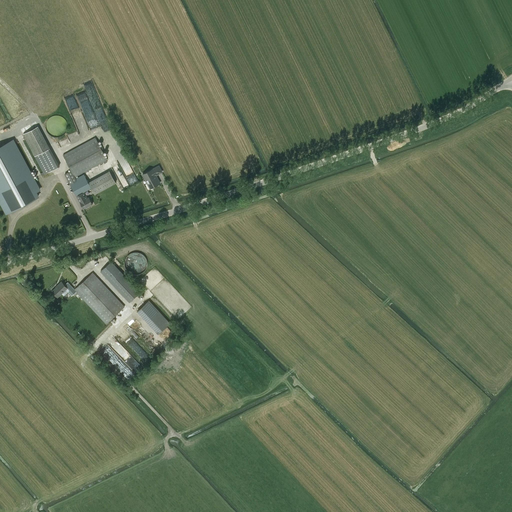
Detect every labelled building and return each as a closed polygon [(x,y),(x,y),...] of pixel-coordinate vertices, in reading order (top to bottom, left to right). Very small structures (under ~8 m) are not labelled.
[(98,96),(92,80),(84,83),(90,99),(98,96)] [(66,98),(76,129),(85,126),(75,95),(66,98)] [(53,137),(55,137),(56,137),(58,137),(60,137),(62,136),(64,135),(66,133),(67,131),(67,130),(68,129),(68,126),(68,124),(67,121),(65,119),(64,118),(61,116),(59,116),(57,115),(55,115),(53,116),(51,117),(50,118),(49,119),(48,121),(47,122),(46,124),(46,126),(46,129),(47,131),(48,132),(49,134),(50,135),(52,136),(53,137)] [(24,134),(45,174),(60,166),(39,126),(24,134)] [(57,141),(61,147),(70,142),(67,136),(57,141)] [(88,198),(84,192),(92,188),(95,194),(117,183),(110,171),(89,183),(85,174),(78,177),(78,176),(108,160),(96,137),(63,155),(71,171),(64,174),(70,185),(71,184),(80,202),(88,198)] [(39,190),(14,141),(10,144),(9,142),(0,146),(0,200),(7,213),(38,197),(36,192),(39,190)] [(124,188),(138,180),(124,156),(118,160),(126,173),(130,170),(132,175),(130,176),(131,178),(127,180),(122,172),(116,175),(124,188)] [(144,174),(149,182),(148,183),(150,188),(153,187),(160,183),(157,177),(156,178),(155,176),(162,172),(159,166),(153,169),(143,174),(144,174)] [(89,197),(88,198),(80,202),(84,209),(92,204),(89,197)] [(149,270),(143,251),(126,256),(132,275),(149,270)] [(100,271),(129,302),(140,292),(111,261),(100,271)] [(93,272),(75,289),(70,285),(67,287),(62,282),(57,286),(58,286),(52,291),(58,297),(62,294),(64,296),(68,292),(72,296),(76,292),(106,324),(125,307),(93,272)] [(159,334),(170,323),(149,301),(138,311),(159,334)]
